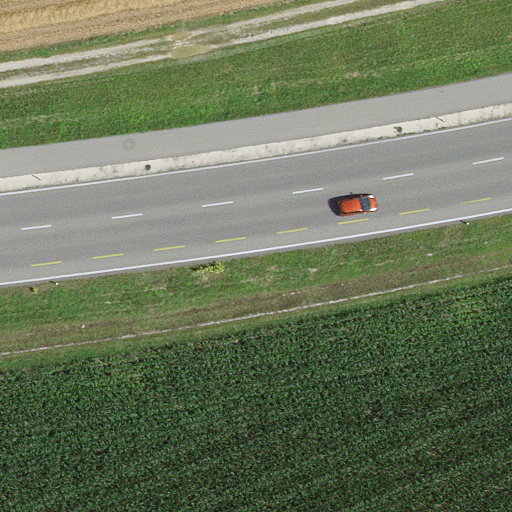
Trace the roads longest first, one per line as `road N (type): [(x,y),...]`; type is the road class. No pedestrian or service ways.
road 1 (track): [(511,252),(153,324),(0,343)]
road 2 (primary): [(0,234),(511,157)]
road 3 (track): [(393,0),(0,72)]
